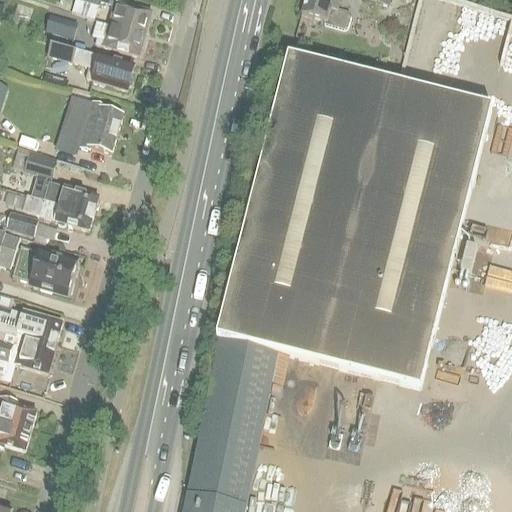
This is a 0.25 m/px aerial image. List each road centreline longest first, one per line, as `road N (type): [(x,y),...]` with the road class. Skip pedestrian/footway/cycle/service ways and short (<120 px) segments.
road 1 (residential): [(51,511),(196,0)]
road 2 (primary): [(232,0),(122,511)]
road 3 (primary): [(152,511),(256,0)]
road 4 (unknown): [(511,255),(455,502)]
